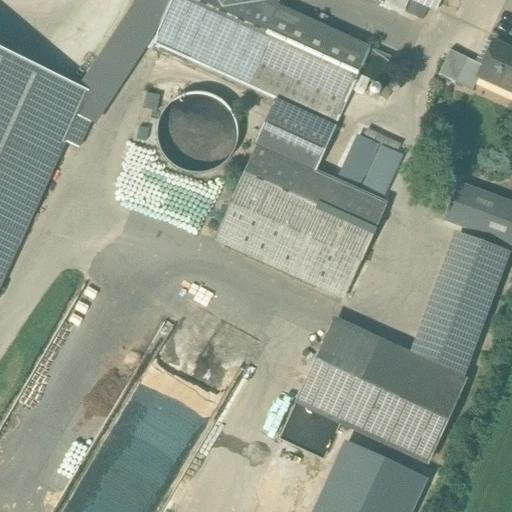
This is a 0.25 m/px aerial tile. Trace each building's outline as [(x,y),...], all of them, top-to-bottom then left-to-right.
[(81,91),(60,140),(78,148),(90,123),(93,123),(160,21),(167,23),(177,0),(140,0),(138,7),(81,91)] [(177,0),(167,23),(155,49),(188,64),(200,38),(216,0),(177,0)] [(276,7),(261,0),(216,0),(200,38),(345,104),(351,91),(357,77),(370,49),(276,7)] [(410,1),(408,0),(387,0),(385,5),(404,13),(410,1)] [(440,0),(408,0),(410,1),(435,12),(440,0)] [(345,104),(200,38),(188,64),(276,104),(332,129),(333,130),(345,104)] [(480,44),(472,62),(482,66),(490,49),(480,44)] [(511,53),(492,44),(490,49),(482,66),(477,77),(478,78),(511,93),(511,106),(510,111),(511,111),(511,53)] [(400,63),(370,49),(357,77),(370,82),(387,90),(400,63)] [(0,272),(60,140),(81,91),(0,54),(0,272)] [(466,59),(454,84),(472,92),(478,78),(477,77),(482,66),(472,62),(466,59)] [(370,82),(357,77),(351,91),(363,96),(370,82)] [(235,150),(237,134),(234,119),(225,106),(212,97),(196,95),(181,98),(168,107),(159,120),(157,135),(160,151),(169,164),(182,172),(197,175),(213,172),(226,163),(235,150)] [(332,129),(276,104),(257,147),(258,148),(312,172),(332,129)] [(312,172),(258,148),(232,204),(304,237),(330,181),(312,172)] [(342,182),(370,194),(379,172),(351,160),(342,182)] [(385,206),(330,181),(304,237),(359,262),(385,206)] [(304,237),(232,204),(216,239),(343,297),(359,262),(304,237)] [(465,239),(416,372),(458,391),(509,255),(465,239)] [(110,382),(115,386),(133,360),(132,360),(152,329),(151,328),(155,322),(136,309),(129,319),(128,318),(124,323),(113,316),(94,345),(84,338),(76,348),(80,351),(84,344),(96,351),(88,362),(95,366),(86,379),(104,391),(110,382)] [(329,332),(295,404),(339,425),(372,352),(329,332)] [(416,372),(372,352),(339,425),(426,465),(460,392),(458,391),(416,372)] [(143,511),(157,483),(98,454),(69,511),(143,511)] [(416,511),(430,477),(385,459),(367,503),(357,499),(352,511),(416,511)]
